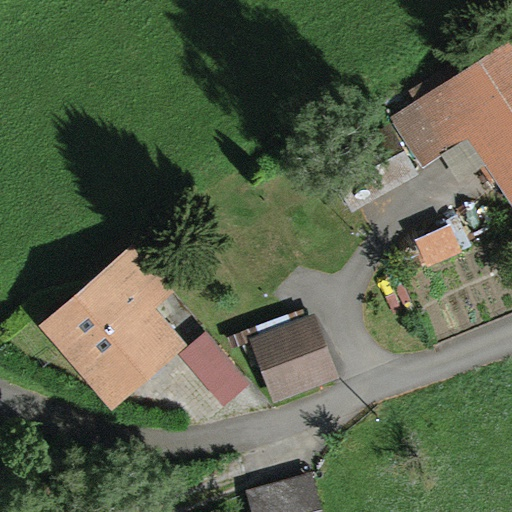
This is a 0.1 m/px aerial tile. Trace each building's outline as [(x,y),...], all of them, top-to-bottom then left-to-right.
[(511,33),(388,115),(421,166),(440,153),(459,182),(485,165),(511,206),(511,33)] [(351,210),(419,174),(390,119),(322,155),(351,210)] [(427,267),(463,251),(449,220),(414,236),(427,267)] [(156,304),(174,288),(132,240),(37,322),(110,407),(188,340),(156,304)] [(273,402),(340,377),(314,310),(248,335),(273,402)] [(250,380),(206,328),(179,351),(223,402),(250,380)] [(322,511),(311,470),(245,487),(251,511),(322,511)]
